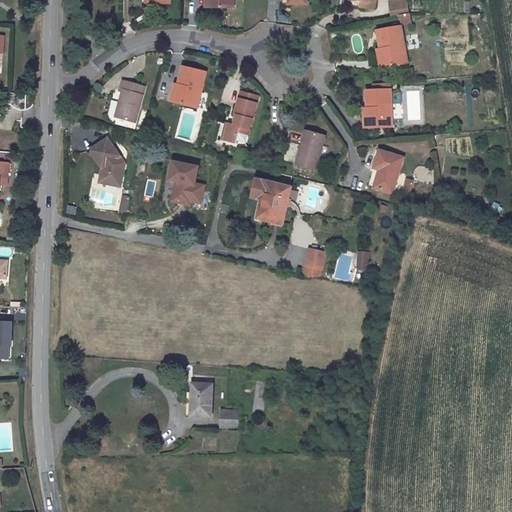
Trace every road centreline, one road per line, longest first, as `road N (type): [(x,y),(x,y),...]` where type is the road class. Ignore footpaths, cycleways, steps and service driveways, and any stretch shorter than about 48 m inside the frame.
road 1 (secondary): [(55,511),(42,366),(50,0)]
road 2 (unknown): [(45,223),(202,248)]
